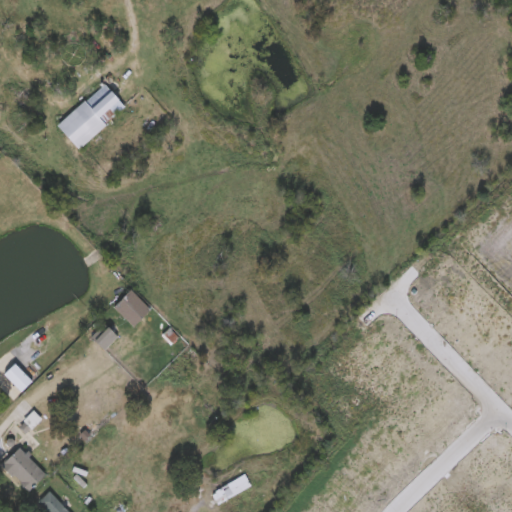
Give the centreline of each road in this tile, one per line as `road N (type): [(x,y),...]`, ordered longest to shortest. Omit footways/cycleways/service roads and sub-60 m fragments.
road 1 (residential): [(393,293),(511,415)]
road 2 (residential): [(508,411),(398,511)]
